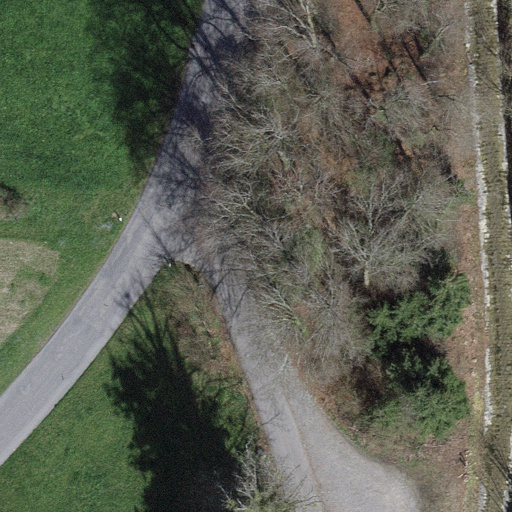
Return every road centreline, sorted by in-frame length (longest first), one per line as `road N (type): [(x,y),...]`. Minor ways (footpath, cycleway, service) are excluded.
road 1 (unclassified): [(233,0),(137,258),(0,429)]
road 2 (track): [(195,119),(200,226),(324,511)]
